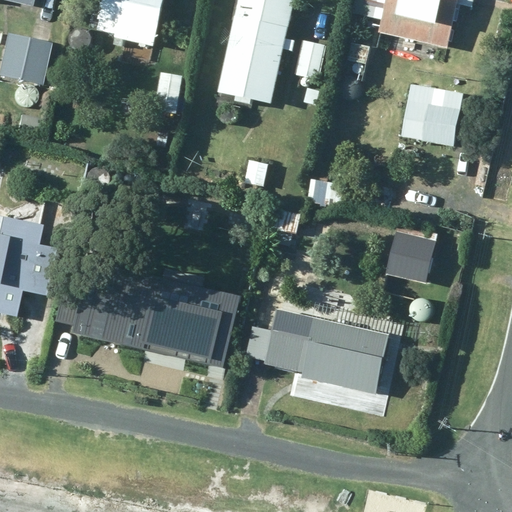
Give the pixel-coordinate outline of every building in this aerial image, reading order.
[(157,47),(167,0),(106,0),(101,31),(118,35),(117,38),(157,47)] [(277,104),(297,0),(241,0),(223,93),(277,104)] [(476,0),(357,0),(355,14),(385,21),(382,33),(451,48),(461,5),(475,8),(476,0)] [(0,75),(42,85),(52,44),(8,35),(0,68),(0,75)] [(307,41),(299,75),(321,80),(329,46),(307,41)] [(370,50),(353,45),(349,65),(367,68),(370,50)] [(180,113),(185,77),(164,74),(159,109),(180,113)] [(310,87),(306,102),(319,105),(322,89),(310,87)] [(465,96),(411,87),(403,142),(457,150),(465,96)] [(160,132),(160,147),(169,147),(171,133),(160,132)] [(266,187),(271,165),(251,161),(247,183),(266,187)] [(451,184),(400,174),(392,218),(442,229),(451,184)] [(265,256),(292,263),(295,250),(311,254),(320,219),(280,209),(275,230),(271,228),(265,256)] [(42,226),(3,217),(0,228),(0,314),(15,318),(21,291),(45,297),(56,249),(38,245),(42,226)] [(390,274),(430,285),(441,240),(401,231),(390,274)] [(150,348),(200,359),(204,335),(225,339),(230,309),(228,309),(231,291),(200,285),(197,303),(132,289),(124,324),(153,330),(150,348)] [(379,396),(393,336),(316,319),(315,321),(282,313),(285,298),(262,293),(248,357),(268,361),(267,364),(307,373),(305,379),(379,396)] [(410,317),(411,320),(413,323),(415,325),(417,326),(420,327),(422,328),(425,328),(428,328),(430,327),(433,326),(435,325),(437,323),(438,320),(439,318),(440,315),(440,313),(440,310),(439,307),(438,305),(437,303),(435,301),(433,299),(430,298),(428,297),(425,297),(422,297),(420,298),(417,299),(415,300),(413,302),(411,304),(410,307),(409,309),(409,312),(409,315),(410,317)]
